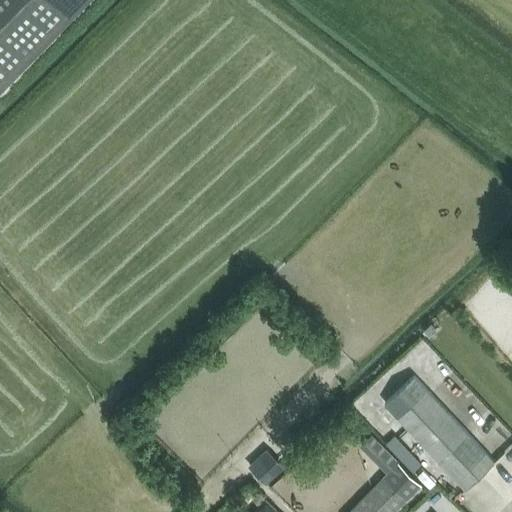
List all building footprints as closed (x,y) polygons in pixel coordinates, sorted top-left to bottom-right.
[(0,0),(0,92),(89,0),(0,0)] [(424,330),(429,337),(437,330),(431,323),(424,330)] [(393,395),(385,403),(397,416),(466,489),(495,462),(414,376),(393,395)] [(384,475),(347,511),(395,511),(408,499),(423,484),(372,434),(360,446),(387,472),(384,475)] [(276,458),(258,475),(266,483),(284,466),(276,458)] [(253,511),(278,511),(266,499),(253,511)]
